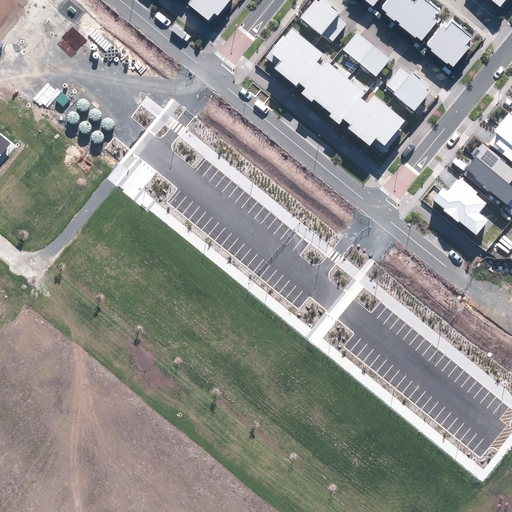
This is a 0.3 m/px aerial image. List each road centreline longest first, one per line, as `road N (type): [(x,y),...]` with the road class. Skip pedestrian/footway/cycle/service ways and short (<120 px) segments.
road 1 (tertiary): [(211,72),(377,207)]
road 2 (residential): [(345,0),(468,101)]
road 3 (residential): [(377,207),(468,101)]
road 4 (tertiary): [(377,207),(485,294)]
